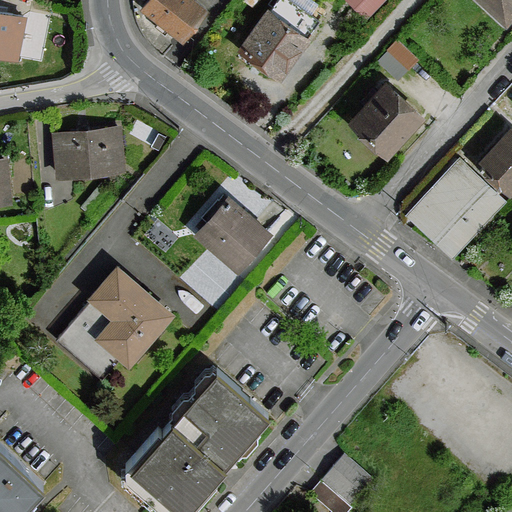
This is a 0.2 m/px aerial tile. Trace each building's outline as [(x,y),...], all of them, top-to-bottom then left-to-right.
[(192,0),(145,0),(142,4),(181,36),(204,9),(192,0)] [(292,0),(274,0),(241,46),(278,73),(318,19),(292,0)] [(387,0),(358,0),(374,15),(387,0)] [(511,0),(481,0),(505,21),(511,13),(511,0)] [(22,17),(0,12),(0,53),(14,57),(22,17)] [(397,37),(386,48),(387,49),(407,68),(418,57),(397,37)] [(398,78),(407,68),(387,49),(378,60),(398,78)] [(384,81),(349,118),(384,151),(420,114),(384,81)] [(119,127),(55,132),(59,169),(122,164),(119,127)] [(511,130),(509,128),(481,159),(489,166),(486,170),(509,190),(511,186),(511,130)] [(4,158),(0,158),(0,197),(8,197),(4,158)] [(460,159),(409,213),(451,252),(501,199),(460,159)] [(230,195),(201,228),(239,262),(268,229),(261,223),(230,195)] [(118,265),(57,336),(102,375),(122,351),(128,357),(170,310),(118,265)] [(270,410),(216,362),(123,467),(174,511),(179,511),(218,469),(270,410)] [(0,511),(11,511),(42,479),(0,439),(0,511)] [(335,463),(322,478),(350,502),(374,475),(345,450),(335,463)] [(322,478),(311,490),(337,511),(345,511),(352,504),(350,502),(322,478)]
